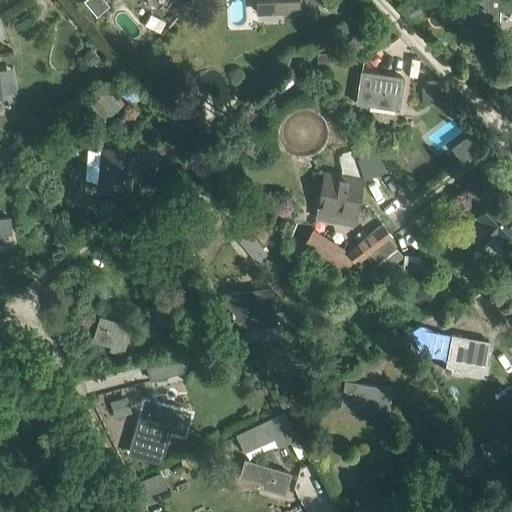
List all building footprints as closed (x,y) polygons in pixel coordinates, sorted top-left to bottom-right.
[(93,17),(110,3),(107,0),(82,0),(80,2),(93,17)] [(256,0),(256,6),(256,11),(270,10),(290,10),(294,9),(298,9),(297,0),(256,0)] [(511,0),(454,0),(454,16),(463,17),(462,24),(471,25),(490,26),(491,5),(497,5),(497,8),(511,8),(511,0)] [(406,6),(411,15),(421,10),(416,1),(406,6)] [(350,56),(353,52),(358,55),(368,41),(351,28),(337,47),(350,56)] [(90,48),(81,57),(93,70),(102,62),(90,48)] [(331,53),(317,53),(317,71),(331,71),(331,53)] [(403,77),(362,70),(359,90),(357,103),(390,107),(399,109),(402,85),(403,77)] [(422,80),(423,101),(439,100),(437,79),(422,80)] [(104,120),(121,106),(105,87),(88,101),(104,120)] [(169,131),(185,148),(198,135),(183,118),(169,131)] [(243,120),(228,132),(235,141),(250,129),(243,120)] [(472,133),(453,142),(460,156),(478,147),(472,133)] [(6,147),(18,154),(25,149),(17,139),(6,147)] [(134,150),(99,147),(96,191),(130,194),(134,150)] [(356,149),(343,152),(346,167),(359,165),(356,149)] [(359,159),(366,178),(388,171),(381,151),(359,159)] [(316,211),(356,218),(363,177),(324,169),(316,211)] [(411,174),(403,181),(411,190),(418,184),(411,174)] [(492,253),(511,230),(511,204),(506,211),(492,198),(474,217),(494,235),(484,245),(492,253)] [(190,247),(208,236),(192,211),(174,222),(190,247)] [(0,242),(13,241),(9,216),(0,217),(0,242)] [(392,236),(382,224),(345,252),(355,265),(392,236)] [(266,253),(247,229),(238,237),(257,260),(266,253)] [(405,254),(403,280),(419,281),(421,255),(405,254)] [(259,315),(260,327),(277,324),(271,286),(221,293),(235,319),(259,315)] [(125,329),(127,324),(99,315),(92,339),(110,345),(108,351),(123,356),(131,332),(125,329)] [(436,331),(430,356),(448,359),(445,371),(460,373),(473,364),(485,366),(488,340),(452,334),(436,331)] [(361,364),(366,372),(397,353),(392,345),(361,364)] [(190,354),(149,365),(140,362),(130,364),(133,381),(144,379),(146,393),(154,392),(152,381),(194,368),(190,354)] [(393,387),(345,379),(341,405),(388,413),(393,387)] [(277,397),(282,407),(292,402),(287,392),(277,397)] [(109,401),(114,416),(131,411),(126,395),(109,401)] [(129,453),(159,461),(173,412),(143,403),(129,453)] [(284,411),(263,421),(271,440),(276,437),(280,446),(297,438),(284,411)] [(271,440),(263,421),(237,433),(246,451),(271,440)] [(292,473),(245,458),(240,476),(263,483),(262,486),(284,493),(292,473)]
